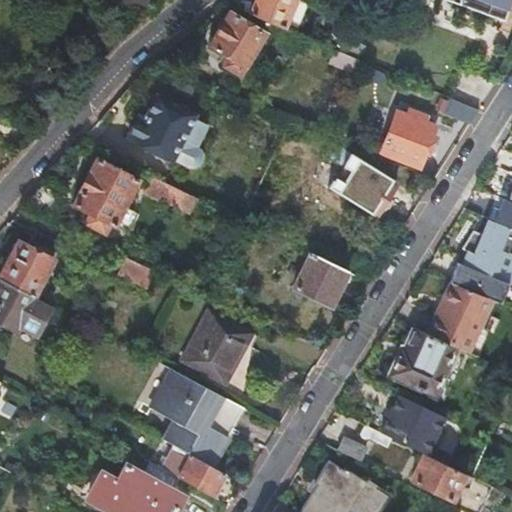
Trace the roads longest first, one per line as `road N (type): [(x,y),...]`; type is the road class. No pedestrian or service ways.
road 1 (residential): [(511,76),(449,199),(354,352),(241,511)]
road 2 (tertiary): [(0,202),(206,0)]
